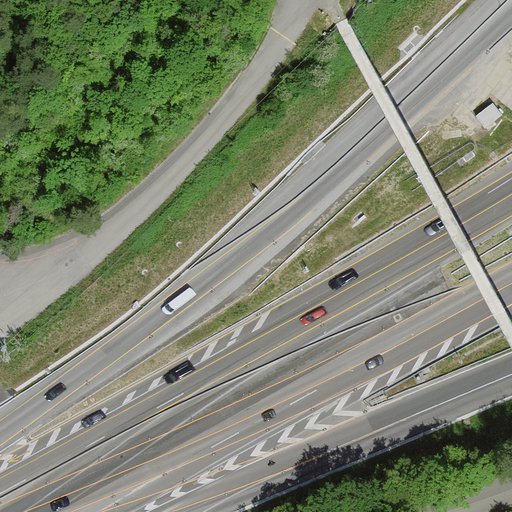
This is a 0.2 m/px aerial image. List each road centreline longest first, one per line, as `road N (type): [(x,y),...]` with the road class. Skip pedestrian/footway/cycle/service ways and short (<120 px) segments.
road 1 (motorway): [(511,14),(234,278),(0,442)]
road 2 (motorway): [(511,201),(0,494)]
road 3 (motorway): [(95,511),(511,283)]
road 4 (unclassified): [(306,0),(244,91),(174,172),(0,329)]
road 5 (motorway): [(168,511),(511,363)]
